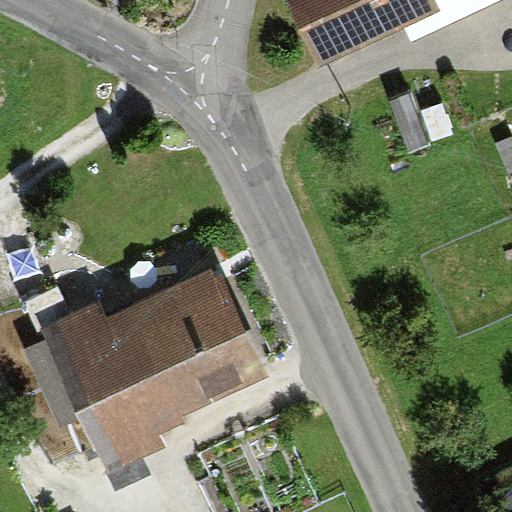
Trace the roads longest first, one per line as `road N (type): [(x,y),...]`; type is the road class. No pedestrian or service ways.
road 1 (tertiary): [(221,133),(398,511)]
road 2 (tertiary): [(15,0),(86,35),(221,133)]
road 3 (residential): [(221,133),(228,0)]
